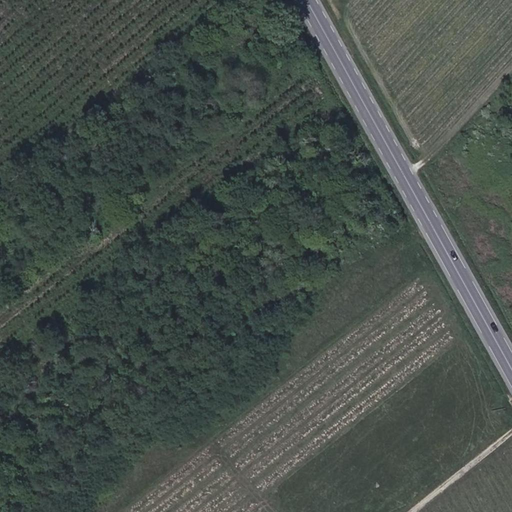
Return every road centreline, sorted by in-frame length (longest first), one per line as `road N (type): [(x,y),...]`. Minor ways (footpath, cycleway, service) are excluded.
road 1 (primary): [(310,0),(511,366)]
road 2 (track): [(511,431),(412,511)]
